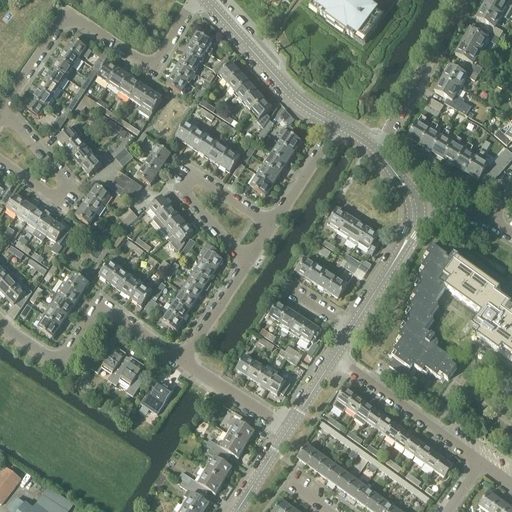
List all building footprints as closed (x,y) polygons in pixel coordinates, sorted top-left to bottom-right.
[(313,0),(314,0),(309,7),(318,14),(326,20),(345,34),(353,40),(363,47),(385,17),(384,16),(385,16),(390,8),(392,6),(396,0),(313,0)] [(487,0),(483,6),(502,17),(506,19),(511,8),(511,0),(504,0),(504,1),(504,0),(502,0),(487,0)] [(483,6),(476,20),(489,27),(486,32),(499,40),(503,33),(495,29),(502,17),(483,6)] [(470,30),(462,43),(482,54),(489,43),(495,46),(499,40),(486,32),(483,37),(470,30)] [(196,35),(190,45),(205,54),(205,53),(209,56),(212,51),(208,48),(211,43),(196,35)] [(72,41),(65,51),(78,60),(81,56),(87,60),(91,54),(97,58),(99,55),(93,51),(91,54),(72,41)] [(462,43),(455,57),(467,64),(465,69),(478,76),(482,70),(475,66),(482,54),(462,43)] [(205,54),(190,45),(184,56),(199,64),(205,54)] [(65,51),(58,61),(72,70),(78,60),(65,51)] [(199,64),(184,56),(178,66),(193,75),(199,64)] [(92,69),(98,73),(104,63),(98,59),(92,69)] [(226,59),(216,67),(220,72),(230,64),(226,59)] [(72,70),(58,61),(52,71),(65,80),(72,70)] [(106,64),(96,79),(108,86),(117,71),(106,64)] [(226,86),(239,74),(231,65),(218,76),(226,86)] [(178,66),(172,76),(187,85),(193,75),(178,66)] [(220,72),(216,67),(211,71),(215,76),(220,72)] [(449,67),(441,79),(460,90),(466,78),(475,83),(478,76),(465,69),(462,74),(449,67)] [(93,71),(87,80),(91,83),(98,73),(92,69),(91,69),(93,71)] [(52,71),(45,80),(58,89),(65,80),(52,71)] [(117,71),(108,86),(118,93),(128,78),(117,71)] [(247,83),(239,74),(226,86),(234,94),(247,83)] [(206,82),(210,85),(214,78),(210,75),(206,82)] [(187,85),(172,76),(166,87),(180,96),(187,85)] [(128,78),(118,93),(129,101),(139,86),(128,78)] [(441,79),(434,92),(447,100),(444,105),(466,118),(471,109),(463,104),(464,102),(455,97),(460,90),(441,79)] [(45,80),(38,90),(51,99),(58,89),(45,80)] [(91,83),(87,80),(80,90),(84,93),(91,83)] [(210,85),(206,82),(201,89),(205,91),(210,85)] [(255,92),(247,83),(234,94),(242,103),(255,92)] [(139,86),(129,101),(140,108),(150,93),(139,86)] [(38,90),(31,100),(45,109),(51,99),(38,90)] [(80,90),(74,100),(78,103),(84,93),(80,90)] [(199,92),(195,99),(199,101),(203,95),(199,92)] [(263,102),(255,92),(242,103),(251,113),(263,102)] [(140,108),(138,112),(149,119),(161,100),(150,93),(140,108)] [(85,97),(82,101),(93,108),(96,104),(85,97)] [(45,109),(31,100),(24,110),(38,119),(45,109)] [(74,100),(67,110),(71,113),(78,103),(74,100)] [(93,108),(82,101),(75,112),(81,116),(86,108),(91,111),(93,108)] [(443,107),(431,101),(427,107),(439,114),(443,107)] [(206,110),(208,106),(202,102),(199,106),(206,110)] [(263,102),(251,113),(249,115),(257,123),(263,131),(268,122),(269,120),(265,116),(271,110),(263,102)] [(107,112),(96,104),(93,108),(104,115),(107,112)] [(215,110),(208,106),(206,110),(212,115),(215,110)] [(59,118),(59,119),(65,122),(71,113),(67,110),(61,119),(59,118)] [(205,118),(207,114),(201,110),(198,114),(205,118)] [(117,119),(107,112),(104,115),(115,123),(117,119)] [(207,114),(205,118),(211,123),(214,119),(207,114)] [(224,122),(227,118),(220,114),(218,118),(224,122)] [(109,128),(112,123),(102,116),(99,121),(109,128)] [(421,117),(407,140),(419,147),(428,131),(422,127),(426,120),(421,117)] [(234,122),(227,118),(224,122),(231,126),(234,122)] [(65,122),(59,119),(52,129),(58,133),(65,122)] [(128,126),(117,119),(115,123),(126,130),(128,126)] [(268,122),(263,131),(261,134),(266,137),(273,125),(268,122)] [(112,123),(109,128),(119,134),(122,129),(112,123)] [(186,146),(196,131),(184,124),(174,139),(186,146)] [(226,133),(229,128),(222,124),(220,128),(226,133)] [(428,131),(419,147),(431,154),(440,138),(434,134),(438,127),(432,124),(428,131)] [(511,125),(503,136),(497,131),(493,136),(506,147),(510,142),(511,143),(511,125)] [(58,140),(57,141),(65,150),(77,140),(81,136),(73,126),(69,131),(58,140)] [(128,126),(126,130),(137,137),(140,133),(128,126)] [(229,128),(226,133),(233,137),(236,133),(229,128)] [(206,138),(196,131),(186,146),(196,153),(206,138)] [(278,145),(293,155),(301,144),(282,131),(278,136),(282,139),(278,145)] [(440,138),(431,154),(442,161),(452,145),(445,141),(449,134),(444,131),(440,138)] [(140,147),(147,137),(143,134),(136,145),(140,147)] [(247,134),(244,139),(251,143),(254,139),(247,134)] [(266,137),(261,134),(257,139),(262,142),(266,137)] [(217,145),(206,138),(196,153),(207,160),(217,145)] [(452,145),(442,161),(454,167),(463,151),(457,148),(461,141),(456,138),(452,145)] [(251,143),(244,139),(242,143),(248,147),(251,143)] [(77,140),(65,150),(73,159),(85,149),(77,140)] [(228,153),(217,145),(207,160),(218,168),(228,153)] [(293,155),(278,145),(271,156),(286,166),(293,155)] [(463,151),(454,167),(466,174),(475,158),(469,155),(473,148),(467,145),(463,151)] [(157,148),(150,158),(163,167),(170,156),(157,148)] [(251,148),(247,155),(251,157),(255,151),(251,148)] [(85,149),(73,159),(81,168),(92,158),(85,149)] [(118,164),(128,155),(124,150),(114,159),(118,164)] [(511,155),(506,150),(502,155),(511,163),(511,161),(511,155)] [(475,158),(466,174),(478,182),(479,180),(486,183),(491,178),(495,181),(499,176),(490,169),(487,166),(488,166),(480,161),(484,155),(479,152),(475,158)] [(239,160),(228,153),(218,168),(229,175),(239,160)] [(128,155),(118,164),(122,169),(132,160),(128,155)] [(251,157),(247,155),(243,161),(247,164),(251,157)] [(502,155),(498,160),(507,167),(511,163),(502,155)] [(271,156),(264,166),(279,176),(286,166),(271,156)] [(92,158),(81,168),(89,178),(101,167),(92,158)] [(150,158),(143,168),(157,177),(163,167),(150,158)] [(498,160),(494,164),(503,172),(507,167),(498,160)] [(494,164),(490,169),(499,176),(503,172),(494,164)] [(240,166),(232,177),(237,180),(245,169),(240,166)] [(264,166),(257,177),(272,187),(279,176),(264,166)] [(157,177),(143,168),(137,178),(150,187),(157,177)] [(119,174),(115,179),(127,187),(130,181),(119,174)] [(272,187),(257,177),(249,188),(264,198),(272,187)] [(115,179),(112,184),(123,192),(127,187),(115,179)] [(130,181),(127,187),(138,194),(141,189),(141,188),(130,181)] [(112,184),(108,189),(120,197),(123,192),(112,184)] [(89,198),(102,207),(109,196),(95,187),(89,198)] [(127,187),(123,192),(134,199),(138,194),(127,187)] [(0,204),(5,207),(13,196),(8,192),(0,204)] [(123,192),(120,197),(131,204),(134,199),(123,192)] [(16,218),(25,204),(15,197),(5,211),(16,218)] [(89,198),(82,208),(95,217),(102,207),(89,198)] [(149,210),(148,211),(151,215),(152,214),(156,219),(169,208),(161,198),(148,209),(149,210)] [(25,204),(16,218),(26,225),(35,211),(25,204)] [(95,217),(82,208),(75,218),(88,227),(95,217)] [(156,219),(153,222),(160,231),(177,217),(169,208),(156,219)] [(122,224),(132,215),(128,210),(118,219),(122,224)] [(45,218),(35,211),(26,225),(35,231),(45,218)] [(337,233),(347,217),(337,211),(327,227),(337,233)] [(132,215),(122,224),(127,228),(130,225),(133,228),(139,223),(136,220),(136,219),(132,215)] [(160,231),(168,240),(171,237),(185,226),(177,217),(160,231)] [(347,217),(337,233),(347,240),(357,224),(347,217)] [(35,231),(32,236),(42,243),(45,238),(55,224),(45,218),(35,231)] [(59,227),(55,224),(45,238),(58,247),(59,246),(60,247),(68,236),(64,233),(67,229),(61,225),(59,227)] [(357,224),(347,240),(346,241),(356,248),(358,246),(367,230),(357,224)] [(171,237),(168,240),(172,244),(170,245),(174,251),(177,253),(178,253),(179,253),(185,245),(183,243),(193,235),(185,226),(171,237)] [(367,230),(358,246),(368,253),(367,254),(371,257),(379,245),(375,242),(378,237),(367,230)] [(4,234),(1,238),(8,243),(10,238),(4,234)] [(125,238),(121,235),(112,247),(116,250),(125,238)] [(142,249),(145,245),(138,240),(135,244),(142,249)] [(183,252),(188,255),(195,244),(190,241),(183,252)] [(328,250),(331,246),(325,242),(322,246),(328,250)] [(21,252),(24,248),(18,244),(15,248),(21,252)] [(134,253),(137,249),(131,244),(128,248),(134,253)] [(151,250),(145,245),(142,249),(148,254),(151,250)] [(58,247),(54,254),(57,256),(62,249),(60,247),(59,246),(58,247)] [(201,263),(215,272),(222,262),(216,258),(218,254),(207,247),(198,260),(201,263)] [(395,360),(389,368),(400,375),(405,367),(407,369),(409,370),(412,367),(422,374),(425,371),(436,379),(439,375),(447,381),(456,370),(451,367),(453,364),(430,347),(435,341),(424,333),(432,322),(429,320),(437,308),(434,306),(445,290),(463,266),(465,263),(454,256),(453,255),(449,260),(444,256),(431,247),(425,256),(429,258),(421,270),(425,273),(416,284),(420,287),(412,298),(416,301),(408,312),(411,314),(403,325),(407,328),(398,340),(402,342),(394,354),(397,356),(395,360)] [(14,257),(17,252),(11,248),(8,252),(14,257)] [(24,248),(21,252),(27,256),(30,252),(24,248)] [(143,253),(137,249),(134,253),(140,257),(143,253)] [(326,251),(322,257),(327,260),(330,254),(326,251)] [(17,252),(14,257),(20,261),(23,256),(17,252)] [(188,255),(183,252),(180,257),(185,260),(188,255)] [(34,254),(31,259),(38,263),(41,259),(34,254)] [(109,263),(98,278),(109,286),(120,271),(123,267),(112,259),(109,263)] [(157,264),(151,259),(148,263),(154,268),(157,264)] [(307,281),(317,266),(306,259),(304,262),(301,260),(294,272),(297,274),(297,275),(307,281)] [(360,265),(350,259),(346,264),(357,270),(360,265)] [(34,270),(37,266),(31,262),(28,266),(34,270)] [(163,262),(160,266),(167,271),(170,267),(163,262)] [(215,272),(201,263),(199,266),(194,267),(191,271),(195,273),(209,282),(215,272)] [(346,264),(343,269),(353,275),(357,270),(346,264)] [(174,265),(170,271),(174,274),(178,268),(174,265)] [(47,272),(37,266),(34,270),(44,277),(47,272)] [(167,271),(160,266),(157,270),(164,275),(167,271)] [(317,266),(307,281),(317,287),(326,272),(317,266)] [(463,266),(445,290),(482,316),(472,329),(480,335),(477,339),(511,364),(511,311),(508,309),(510,307),(495,297),(499,292),(463,266)] [(3,267),(0,269),(0,286),(12,275),(7,270),(3,267)] [(48,274),(52,277),(57,270),(53,268),(48,274)] [(120,271),(109,286),(120,293),(130,279),(120,271)] [(174,274),(170,271),(166,278),(170,280),(174,274)] [(326,272),(317,287),(327,294),(337,279),(326,272)] [(195,273),(188,283),(202,292),(203,291),(205,293),(207,292),(211,287),(210,283),(209,282),(195,273)] [(52,277),(48,274),(44,281),(48,284),(52,277)] [(130,279),(120,293),(130,301),(141,287),(144,282),(134,274),(130,279)] [(12,275),(0,286),(0,293),(5,299),(21,284),(12,275)] [(73,275),(66,286),(81,296),(88,285),(73,275)] [(347,285),(337,279),(327,294),(338,300),(347,285)] [(81,296),(66,286),(62,283),(55,295),(74,307),(81,296)] [(188,283),(181,293),(195,302),(202,292),(188,283)] [(21,284),(5,299),(14,308),(15,306),(20,312),(32,295),(21,284)] [(161,285),(157,291),(161,294),(165,287),(161,285)] [(141,287),(130,301),(141,309),(152,295),(141,287)] [(33,296),(38,299),(42,292),(38,289),(33,296)] [(161,294),(157,291),(153,298),(157,300),(161,294)] [(195,302),(181,293),(175,303),(189,312),(195,302)] [(74,307),(55,295),(52,300),(53,300),(49,306),(66,318),(74,307)] [(38,299),(33,296),(29,303),(34,306),(38,299)] [(150,301),(144,311),(149,314),(151,311),(153,312),(157,306),(150,301)] [(189,312),(175,303),(168,313),(182,323),(189,312)] [(278,327),(288,312),(277,305),(267,321),(278,327)] [(66,318),(49,306),(42,317),(59,328),(66,318)] [(27,307),(19,318),(24,321),(32,310),(27,307)] [(288,312),(278,327),(288,334),(298,318),(288,312)] [(182,323),(168,313),(159,328),(167,333),(169,329),(175,333),(182,323)] [(59,328),(42,317),(40,316),(37,321),(41,324),(37,330),(52,340),(59,328)] [(308,324),(298,318),(288,334),(298,340),(308,324)] [(318,331),(308,324),(298,340),(309,347),(318,331)] [(265,348),(268,344),(261,340),(258,344),(265,348)] [(274,348),(268,344),(265,348),(271,352),(274,348)] [(121,361),(121,360),(124,356),(114,349),(111,353),(103,348),(89,370),(97,375),(101,370),(111,376),(121,361)] [(292,358),(295,353),(288,348),(285,353),(292,358)] [(292,358),(285,353),(284,354),(281,352),(278,356),(289,363),(292,358)] [(302,357),(295,353),(292,358),(299,362),(302,357)] [(244,357),(235,371),(246,378),(255,364),(244,357)] [(292,358),(289,363),(296,367),(299,362),(292,358)] [(121,361),(111,376),(107,382),(108,382),(105,386),(109,389),(112,385),(115,387),(119,382),(129,388),(125,394),(132,398),(143,383),(136,378),(143,368),(132,361),(129,366),(121,360),(121,361)] [(255,364),(246,378),(256,384),(265,370),(255,364)] [(265,370),(256,384),(266,391),(275,377),(278,373),(267,367),(265,370)] [(275,377),(266,391),(276,397),(278,394),(282,397),(289,386),(285,383),(275,377)] [(149,392),(140,405),(157,416),(173,392),(160,383),(152,395),(149,392)] [(336,402),(333,407),(343,415),(346,410),(355,398),(345,390),(336,402)] [(355,398),(346,410),(356,416),(356,417),(365,405),(364,405),(366,403),(365,401),(362,398),(360,399),(359,400),(355,398)] [(356,416),(353,420),(363,427),(366,424),(374,412),(376,410),(375,408),(372,405),(370,406),(368,407),(365,405),(356,417),(356,416)] [(374,412),(366,424),(375,431),(384,419),(378,414),(374,412)] [(233,414),(226,425),(233,429),(228,436),(245,447),(253,434),(242,427),(246,422),(233,414)] [(333,427),(336,423),(330,419),(327,423),(333,427)] [(384,419),(375,431),(385,438),(394,425),(384,419)] [(336,423),(333,427),(340,432),(343,428),(336,423)] [(329,435),(332,430),(322,424),(319,428),(329,435)] [(394,425),(385,438),(395,445),(404,432),(394,425)] [(332,430),(329,435),(339,442),(342,437),(332,430)] [(404,432),(395,445),(405,452),(413,439),(404,432)] [(353,441),(356,438),(349,433),(347,437),(353,441)] [(208,441),(205,447),(210,450),(223,458),(226,453),(237,460),(245,447),(228,436),(224,443),(223,442),(221,442),(219,443),(217,445),(217,447),(208,441)] [(342,437),(339,442),(348,449),(352,444),(342,437)] [(356,438),(353,441),(359,446),(362,442),(356,438)] [(413,439),(405,452),(414,458),(423,446),(413,439)] [(352,444),(348,449),(358,456),(361,451),(352,444)] [(423,446),(414,458),(424,465),(433,453),(423,446)] [(306,467),(316,454),(306,447),(296,460),(306,467)] [(372,455),(375,452),(369,447),(366,451),(372,455)] [(214,459),(206,472),(223,483),(231,470),(220,463),(223,458),(210,450),(207,455),(214,459)] [(361,451),(358,456),(355,460),(359,463),(362,459),(368,463),(371,458),(361,451)] [(381,456),(375,452),(372,455),(379,460),(381,456)] [(433,453),(424,465),(434,472),(443,460),(433,453)] [(325,461),(316,454),(306,467),(316,474),(325,461)] [(381,465),(371,458),(368,463),(377,470),(381,465)] [(443,460),(434,472),(444,480),(453,468),(443,460)] [(325,461),(316,474),(325,481),(335,468),(325,461)] [(392,469),(394,465),(388,461),(386,465),(392,469)] [(390,472),(381,465),(377,470),(387,477),(390,472)] [(401,470),(394,465),(392,469),(398,474),(401,470)] [(345,475),(335,468),(325,481),(335,488),(345,475)] [(0,476),(0,505),(1,507),(21,481),(6,469),(0,476)] [(191,481),(188,486),(200,494),(203,489),(214,496),(223,483),(206,472),(198,485),(191,481)] [(400,479),(390,472),(387,477),(397,484),(400,479)] [(345,475),(335,488),(345,495),(354,482),(345,475)] [(412,484),(415,480),(408,475),(405,479),(412,484)] [(400,479),(397,484),(406,490),(410,486),(400,479)] [(421,484),(415,480),(412,484),(418,488),(421,484)] [(182,482),(179,488),(191,496),(183,508),(188,511),(204,511),(208,506),(197,499),(200,494),(188,486),(182,482)] [(354,482),(345,495),(354,502),(364,489),(354,482)] [(419,493),(410,486),(406,490),(416,497),(419,493)] [(17,499),(7,511),(68,511),(74,506),(47,489),(41,498),(39,500),(36,505),(33,509),(25,503),(24,505),(17,499)] [(374,495),(364,489),(354,502),(364,509),(374,495)] [(425,493),(431,498),(434,494),(428,489),(425,493)] [(430,500),(419,493),(416,497),(426,505),(430,500)] [(483,511),(491,511),(499,502),(489,494),(479,508),(483,511)] [(374,495),(364,509),(368,511),(376,511),(383,502),(374,495)] [(288,511),(291,509),(281,502),(273,511),(288,511)] [(383,502),(376,511),(390,511),(393,509),(383,502)] [(506,511),(509,509),(499,502),(491,511),(506,511)]
